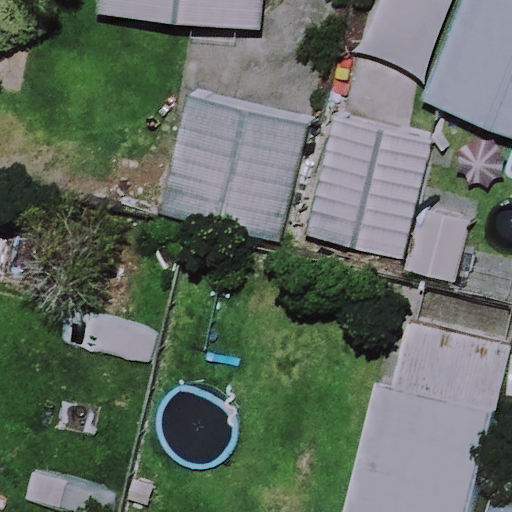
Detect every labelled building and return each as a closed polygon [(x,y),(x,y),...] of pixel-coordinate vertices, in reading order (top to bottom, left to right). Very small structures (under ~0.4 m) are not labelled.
[(264,0),(103,0),(103,11),(262,27),(264,0)] [(511,0),(464,0),(432,107),(511,130),(511,0)] [(310,104),(184,78),(158,205),(283,231),(310,104)] [(436,137),(339,113),(308,238),(459,276),(476,208),(421,194),(436,137)] [(472,511),(498,410),(384,381),(350,511),(472,511)]
